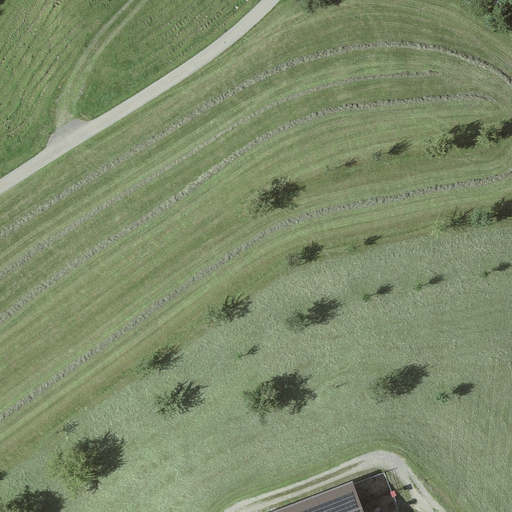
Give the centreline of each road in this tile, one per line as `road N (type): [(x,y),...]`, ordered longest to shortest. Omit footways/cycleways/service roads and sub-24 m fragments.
road 1 (unclassified): [(0,185),(233,36),(267,0)]
road 2 (track): [(435,511),(395,462),(375,459),(241,511)]
road 3 (track): [(66,143),(79,83),(129,0)]
